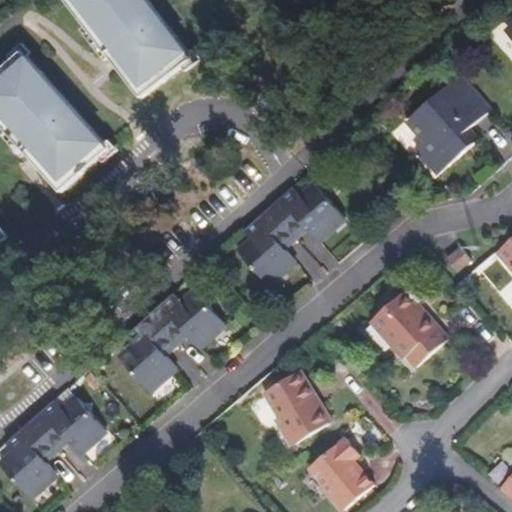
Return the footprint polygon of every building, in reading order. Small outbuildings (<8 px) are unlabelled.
[(149,0),(68,0),(114,60),(122,70),(144,98),(195,59),(149,0)] [(24,52),(0,73),(0,121),(32,157),(39,166),(64,193),(112,151),(24,52)] [(474,86),(463,74),(457,80),(467,92),(474,86)] [(467,92),(457,80),(409,122),(426,141),(417,149),(440,175),(468,150),(459,140),(470,129),(494,109),(474,86),(467,92)] [(459,140),(468,150),(480,140),(470,129),(459,140)] [(295,188),(271,210),(295,236),(305,226),(310,231),(319,241),(346,218),(317,186),(303,198),(295,188)] [(295,236),(271,210),(248,230),(256,240),(242,252),(270,284),(297,261),(287,251),(283,246),(295,236)] [(299,241),(310,231),(305,226),(295,236),(299,241)] [(283,246),(287,251),(299,241),(295,236),(283,246)] [(511,241),(499,253),(511,268),(511,241)] [(473,261),(462,248),(448,259),(459,272),(473,261)] [(175,294),(152,316),(175,342),(186,332),(191,337),(200,348),(226,324),(198,292),(184,304),(175,294)] [(437,330),(404,294),(373,322),(406,359),(409,357),(419,368),(450,340),(440,328),(437,330)] [(175,342),(152,316),(127,337),(136,347),(123,359),(151,391),(178,367),(168,357),(164,352),(175,342)] [(180,347),(191,337),(186,332),(175,342),(180,347)] [(341,354),(321,333),(306,347),(326,368),(341,354)] [(164,352),(168,357),(180,347),(175,342),(164,352)] [(318,396),(302,371),(280,384),(294,408),(290,410),(300,427),(304,425),(310,436),(330,424),(315,398),(318,396)] [(334,422),(318,396),(315,398),(330,424),(334,422)] [(56,401),(32,422),(56,449),(67,439),(71,444),(81,454),(107,431),(79,399),(65,411),(56,401)] [(56,449),(32,422),(8,443),(17,454),(3,466),(32,498),(58,474),(49,464),(45,459),(56,449)] [(310,436),(304,425),(300,427),(306,438),(310,436)] [(376,486),(356,461),(362,456),(347,438),(311,469),(346,511),(376,486)] [(60,454),(71,444),(67,439),(56,449),(60,454)] [(45,459),(49,464),(60,454),(56,449),(45,459)] [(511,477),(503,489),(511,496),(511,477)]
